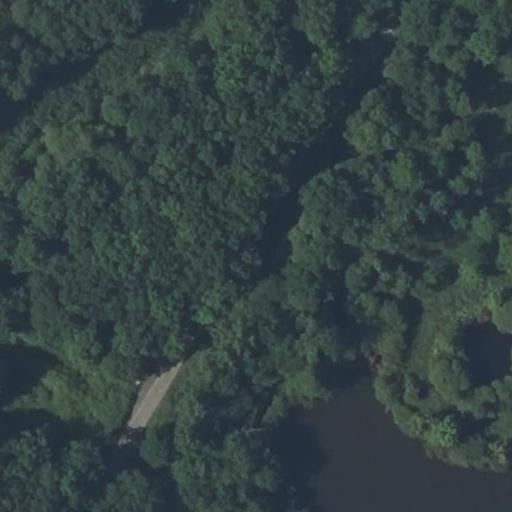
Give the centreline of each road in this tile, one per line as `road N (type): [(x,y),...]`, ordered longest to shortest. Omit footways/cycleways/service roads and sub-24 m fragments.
road 1 (unclassified): [(406,0),(180,345),(85,511)]
road 2 (track): [(0,352),(141,416)]
